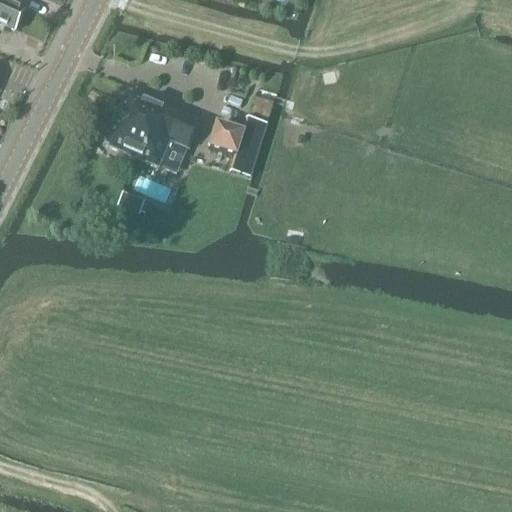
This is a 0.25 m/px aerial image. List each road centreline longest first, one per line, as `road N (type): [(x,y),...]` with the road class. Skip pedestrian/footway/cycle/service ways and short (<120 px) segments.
road 1 (track): [(118,0),(311,52),(354,50),(459,19),(468,1),(511,14)]
road 2 (tertiary): [(0,198),(99,0)]
